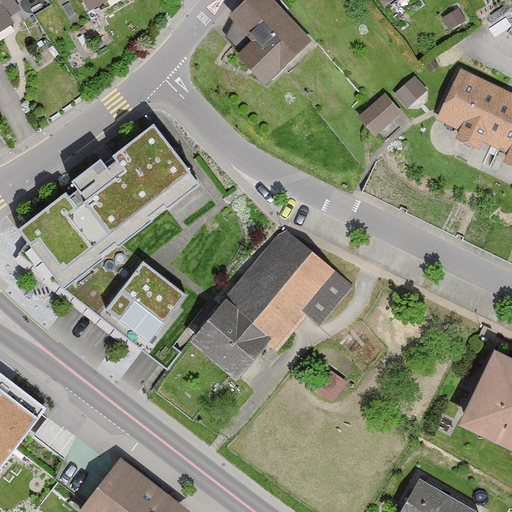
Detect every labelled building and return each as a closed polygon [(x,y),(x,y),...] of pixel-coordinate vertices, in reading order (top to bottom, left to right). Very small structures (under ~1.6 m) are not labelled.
[(0,0),(0,41),(20,26),(15,19),(28,8),(21,0),(0,0)] [(245,61),(274,90),(292,71),(296,75),(323,49),(274,0),(257,0),(235,23),(259,47),(245,61)] [(408,0),(384,0),(393,11),(408,0)] [(466,24),(461,12),(447,18),(452,30),(466,24)] [(511,93),(466,74),(443,125),(468,136),(466,142),(490,153),(493,146),(511,154),(511,93)] [(427,94),(415,82),(399,98),(412,110),(427,94)] [(406,119),(388,101),(366,122),(385,140),(406,119)] [(195,299),(121,249),(205,186),(161,128),(120,159),(21,233),(31,246),(23,258),(57,281),(160,350),(195,299)] [(342,273),(288,232),(204,344),(258,385),(342,273)] [(511,357),(510,356),(475,430),(511,447),(511,357)] [(0,477),(48,416),(0,378),(0,477)] [(95,511),(193,511),(133,464),(95,511)] [(409,511),(492,511),(425,480),(409,511)]
